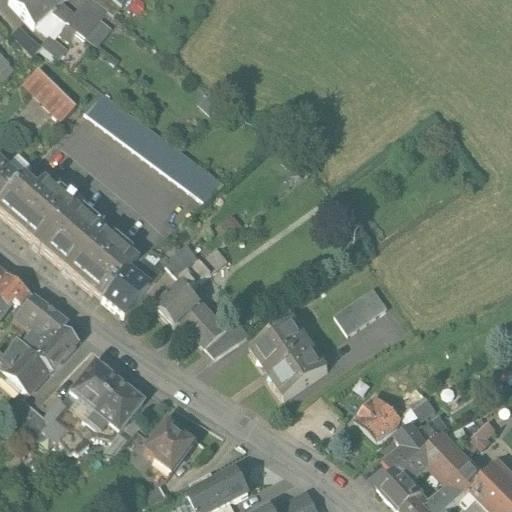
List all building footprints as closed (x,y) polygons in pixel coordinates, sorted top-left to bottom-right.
[(49,17),(32,0),(16,0),(9,7),(33,32),(36,30),(49,17)] [(67,0),(32,0),(49,17),(65,30),(73,20),(60,7),(67,0)] [(120,12),(105,0),(98,0),(94,6),(112,21),(120,12)] [(129,0),(105,0),(120,12),(129,0)] [(107,16),(90,3),(81,14),(98,27),(107,16)] [(49,17),(36,30),(49,40),(55,44),(59,38),(65,30),(49,17)] [(91,33),(73,20),(65,30),(76,38),(83,43),(91,33)] [(76,38),(65,30),(59,38),(70,46),(76,38)] [(27,41),(20,33),(11,41),(30,62),(41,51),(27,41)] [(55,44),(49,40),(41,51),(58,64),(66,53),(55,44)] [(53,91),(36,74),(22,88),(39,105),(53,91)] [(53,91),(39,105),(59,125),(73,111),(53,91)] [(223,189),(101,97),(83,116),(203,207),(223,189)] [(0,165),(0,201),(19,182),(0,165)] [(136,265),(41,183),(32,193),(19,182),(0,201),(0,216),(101,305),(126,275),(125,275),(126,275),(136,265)] [(189,253),(166,272),(177,284),(199,265),(189,253)] [(158,278),(139,263),(126,275),(147,292),(158,278)] [(179,287),(153,311),(172,332),(184,321),(187,325),(188,324),(189,326),(184,330),(205,354),(225,335),(188,295),(210,277),(199,265),(177,284),(179,287)] [(147,292),(126,275),(125,275),(126,275),(101,305),(122,322),(147,292)] [(27,298),(4,279),(0,284),(0,308),(6,314),(13,306),(19,310),(27,298)] [(372,293),(333,320),(347,340),(386,313),(372,293)] [(66,328),(33,302),(11,324),(28,339),(19,352),(33,364),(57,338),(66,328)] [(292,323),(249,353),(259,367),(264,363),(279,385),(274,389),(283,402),(326,373),(292,323)] [(235,326),(225,335),(205,354),(214,363),(248,340),(235,326)] [(19,352),(14,347),(4,364),(0,360),(0,377),(26,401),(74,350),(57,338),(33,364),(19,352)] [(8,341),(0,350),(0,360),(4,364),(14,347),(8,341)] [(91,368),(68,399),(86,413),(93,419),(117,388),(105,379),(107,376),(96,368),(94,370),(91,368)] [(93,419),(85,428),(79,423),(67,438),(56,446),(68,461),(72,457),(76,459),(88,451),(86,447),(91,443),(110,448),(141,407),(138,404),(140,402),(129,393),(127,396),(117,388),(93,419)] [(409,391),(399,399),(401,402),(388,413),(400,424),(411,411),(424,401),(415,390),(411,394),(409,391)] [(374,401),(353,426),(376,448),(390,437),(397,430),(400,424),(388,413),(374,401)] [(424,401),(411,411),(420,423),(433,414),(424,401)] [(21,403),(4,420),(11,428),(31,412),(21,403)] [(411,411),(400,424),(408,433),(411,430),(420,423),(411,411)] [(31,412),(11,428),(30,447),(48,428),(31,412)] [(78,422),(67,413),(53,430),(57,433),(59,431),(67,438),(79,423),(85,428),(93,419),(86,413),(78,422)] [(479,457),(499,431),(476,414),(457,440),(479,457)] [(165,427),(143,455),(171,477),(196,444),(183,434),(179,439),(165,427)] [(408,433),(394,444),(401,452),(382,466),(392,479),(438,441),(429,428),(416,437),(411,430),(408,433)] [(480,483),(439,441),(438,441),(392,479),(376,493),(389,508),(403,494),(402,493),(409,487),(428,471),(443,487),(459,505),(469,495),(468,494),(480,483)] [(511,511),(511,488),(493,469),(480,483),(468,494),(469,495),(485,511),(511,511)] [(22,475),(4,488),(17,506),(35,493),(22,475)] [(235,476),(215,486),(216,487),(195,498),(188,502),(192,511),(222,511),(229,508),(247,499),(235,476)] [(210,477),(189,488),(195,498),(216,487),(215,486),(210,477)] [(427,508),(409,487),(402,493),(403,494),(389,508),(392,511),(450,511),(457,506),(459,505),(443,487),(438,491),(442,496),(427,508)] [(160,491),(142,501),(148,511),(165,501),(160,491)] [(485,511),(469,495),(459,505),(457,506),(462,511),(461,511),(485,511)] [(314,511),(306,496),(275,511),(314,511)]
